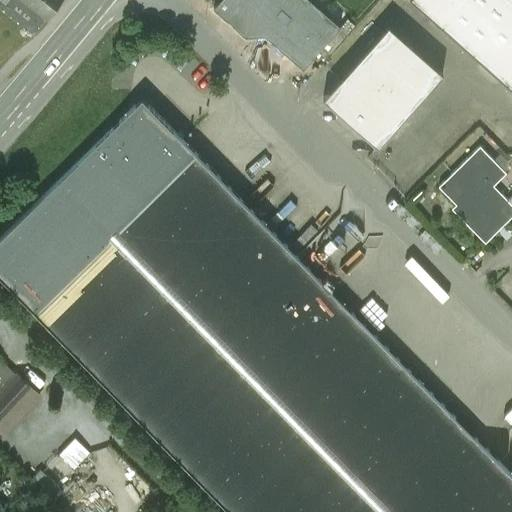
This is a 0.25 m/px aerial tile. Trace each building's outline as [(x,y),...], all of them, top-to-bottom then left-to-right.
[(59,0),(23,0),(46,18),(59,0)] [(341,45),(290,0),(219,0),(213,7),(304,87),(341,45)] [(511,13),(497,0),(426,0),(411,18),(511,107),(511,13)] [(389,43),(324,116),(379,165),(444,91),(389,43)] [(511,511),(511,474),(141,97),(0,235),(0,275),(232,511),(511,511)] [(481,164),(440,205),(491,257),(511,236),(511,222),(509,219),(495,204),(507,191),(481,164)] [(17,374),(0,391),(0,423),(32,389),(17,374)] [(86,449),(74,438),(60,452),(72,464),(86,449)]
